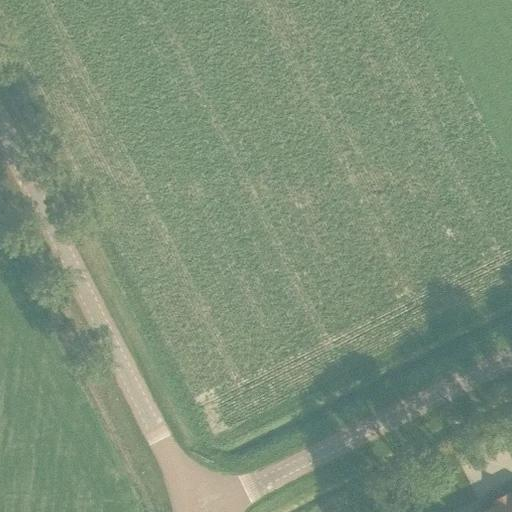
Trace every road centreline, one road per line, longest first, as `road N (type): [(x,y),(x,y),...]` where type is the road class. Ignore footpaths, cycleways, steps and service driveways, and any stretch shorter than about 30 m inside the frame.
road 1 (tertiary): [(200,510),(0,119)]
road 2 (unclassified): [(200,510),(511,354)]
